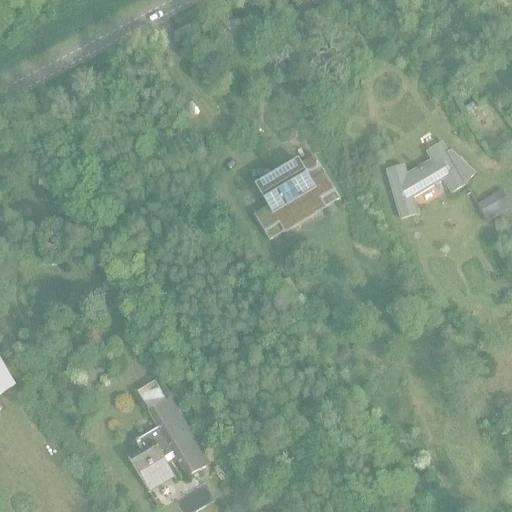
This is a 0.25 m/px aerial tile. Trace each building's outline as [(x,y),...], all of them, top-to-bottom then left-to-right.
[(452,194),(467,185),(442,144),(427,153),(432,161),(407,176),(405,167),(388,171),(401,220),(418,215),(413,199),(434,186),(431,183),(442,176),(452,194)] [(267,207),(253,216),(268,242),(284,233),(279,225),(319,202),(323,210),(339,200),(313,157),(299,165),(296,167),(298,170),(280,180),(278,177),(257,190),(267,207)] [(477,206),(486,220),(510,206),(501,191),(477,206)] [(0,393),(13,386),(0,364),(0,393)] [(189,477),(206,466),(168,402),(150,413),(159,428),(136,442),(142,452),(130,459),(150,492),(175,477),(164,458),(174,452),(189,477)]
